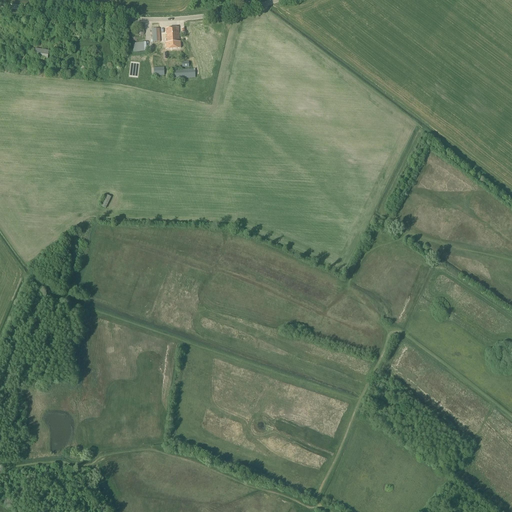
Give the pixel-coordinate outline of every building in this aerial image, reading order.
[(166,43),(166,50),(181,49),(180,42),(179,42),(178,28),(166,29),(166,34),(163,34),(163,39),(167,38),(167,43),(166,43)] [(133,44),(133,53),(139,53),(140,53),(146,52),(145,43),(133,44)] [(34,57),(47,59),(48,51),(35,49),(34,57)] [(154,68),(154,76),(165,76),(164,68),(154,68)] [(196,68),(175,69),(175,79),(197,77),(196,68)] [(99,206),(106,209),(111,198),(105,195),(99,206)]
